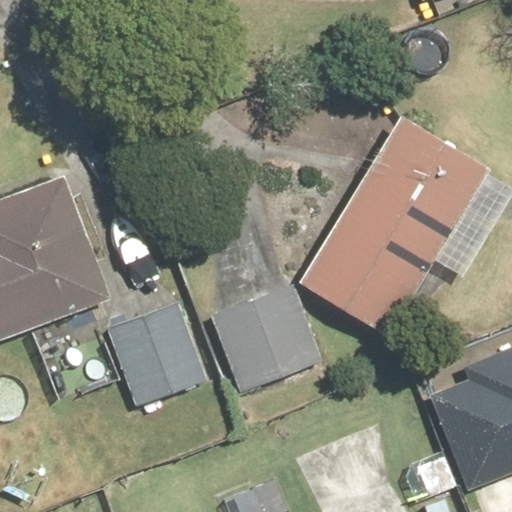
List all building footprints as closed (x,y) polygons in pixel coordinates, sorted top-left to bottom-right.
[(413,114),(314,276),(401,328),(500,167),(413,114)] [(0,339),(126,293),(81,172),(0,202),(0,339)] [(300,285),(218,319),(249,394),(331,360),(300,285)] [(187,303),(122,323),(145,397),(209,377),(187,303)] [(469,367),(430,383),(469,476),(511,458),(511,336),(465,356),(469,367)]
